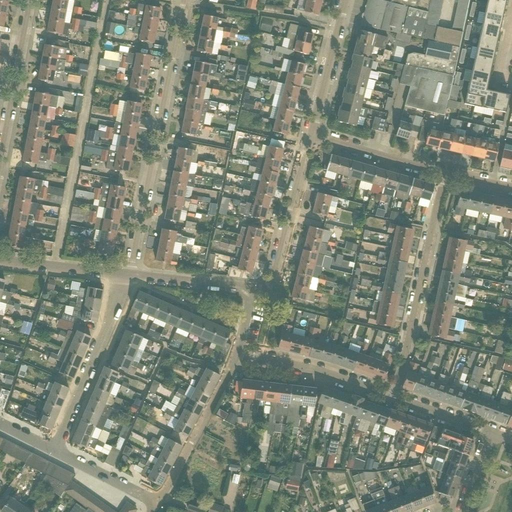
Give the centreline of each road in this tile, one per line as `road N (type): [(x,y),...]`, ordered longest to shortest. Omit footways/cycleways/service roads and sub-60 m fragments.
road 1 (residential): [(129,275),(183,0)]
road 2 (residential): [(389,396),(443,175)]
road 3 (residential): [(54,452),(129,275)]
road 4 (residential): [(255,288),(268,289),(310,136)]
road 5 (residential): [(236,354),(157,503)]
road 6 (residential): [(0,157),(29,0)]
road 7 (residential): [(389,396),(236,354)]
road 8 (residential): [(310,136),(345,0)]
road 9 (residential): [(443,175),(310,136)]
road 10 (residential): [(129,275),(0,260)]
road 11 (residential): [(255,288),(129,275)]
